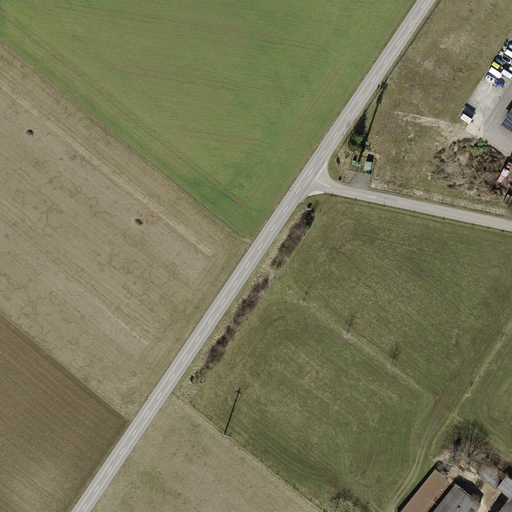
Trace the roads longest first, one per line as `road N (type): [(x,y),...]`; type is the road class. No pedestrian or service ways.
road 1 (secondary): [(80,511),(308,177)]
road 2 (secondary): [(308,177),(427,0)]
road 3 (residential): [(308,177),(511,224)]
